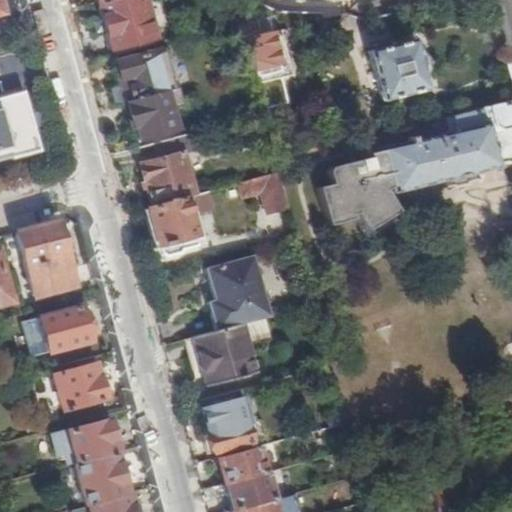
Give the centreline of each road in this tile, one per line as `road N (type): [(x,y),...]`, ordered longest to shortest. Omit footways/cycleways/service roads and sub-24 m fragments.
road 1 (residential): [(94,184),(184,511)]
road 2 (residential): [(45,0),(94,184)]
